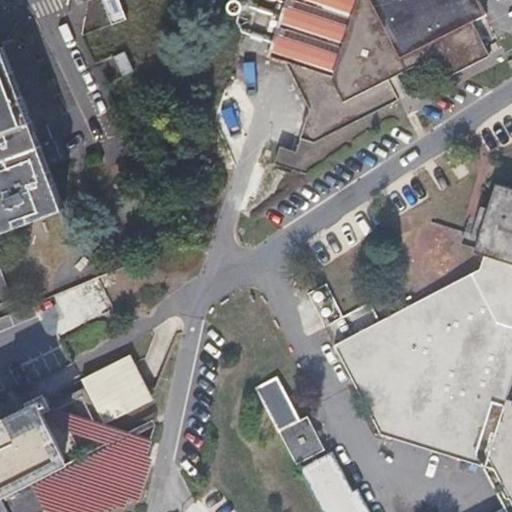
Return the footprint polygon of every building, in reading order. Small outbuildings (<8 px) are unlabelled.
[(99,0),(110,29),(125,23),(116,0),(99,0)] [(486,17),(478,0),(288,0),(270,50),(286,57),(299,110),(294,141),(317,143),(406,100),(395,77),(412,69),(449,78),(491,57),(474,22),(486,17)] [(0,46),(0,228),(60,205),(0,46)] [(289,171),(291,153),(274,152),(273,170),(289,171)] [(479,271),(334,346),(382,436),(396,440),(401,425),(436,436),(432,451),(482,467),(511,476),(511,511),(511,189),(497,185),(489,209),(482,207),(479,216),(486,219),(476,252),(484,255),(479,271)] [(60,333),(86,321),(113,308),(97,275),(0,315),(0,348),(6,360),(60,333)] [(124,351),(77,376),(102,421),(149,395),(124,351)] [(300,422),(277,377),(255,388),(278,433),(279,432),(300,422)] [(0,511),(34,511),(46,506),(68,511),(92,511),(132,491),(141,457),(108,446),(87,457),(82,472),(63,467),(59,459),(65,456),(39,407),(50,401),(46,394),(0,417),(0,511)] [(300,422),(279,432),(295,466),(325,452),(308,418),(300,422)] [(401,425),(396,440),(432,451),(436,436),(401,425)] [(511,511),(511,476),(482,467),(505,511),(511,511)]
